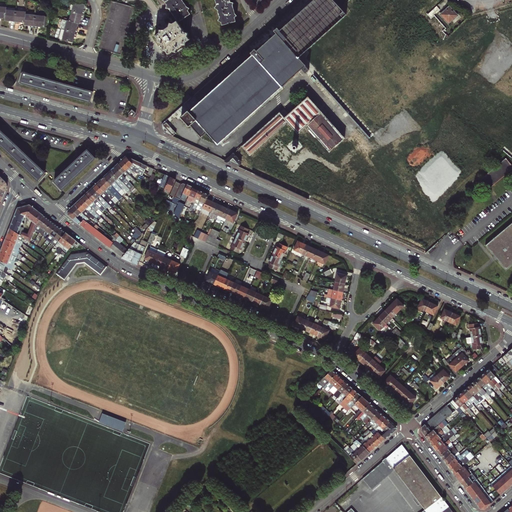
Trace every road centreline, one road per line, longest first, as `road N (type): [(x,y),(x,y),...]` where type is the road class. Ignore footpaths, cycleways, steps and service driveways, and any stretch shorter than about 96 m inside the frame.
road 1 (primary): [(511,306),(138,133)]
road 2 (residential): [(53,213),(130,270),(333,358)]
road 3 (primary): [(127,144),(361,251)]
road 4 (primary): [(138,133),(0,93)]
road 5 (residential): [(408,428),(511,338)]
road 6 (primary): [(0,108),(127,144)]
road 7 (residential): [(312,511),(408,428)]
road 8 (tertiary): [(155,76),(193,75),(258,20)]
